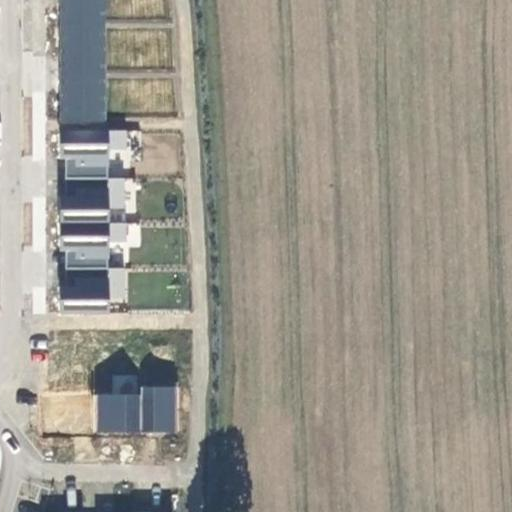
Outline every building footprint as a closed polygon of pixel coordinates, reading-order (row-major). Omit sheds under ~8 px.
[(108,131),(60,130),(59,158),(66,158),(65,181),(107,179),(108,131)] [(107,179),(65,181),(60,221),(109,222),(107,179)] [(109,222),(60,221),(57,251),(65,251),(66,268),(110,268),(109,222)] [(110,268),(66,268),(64,303),(109,303),(110,268)] [(96,431),(175,433),(177,386),(135,385),(135,376),(112,375),(112,394),(97,394),(96,431)]
